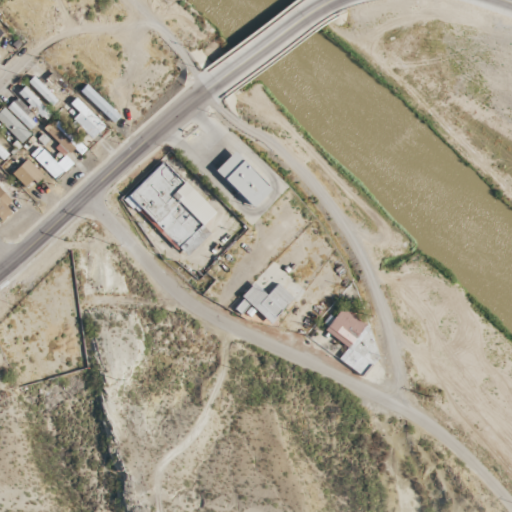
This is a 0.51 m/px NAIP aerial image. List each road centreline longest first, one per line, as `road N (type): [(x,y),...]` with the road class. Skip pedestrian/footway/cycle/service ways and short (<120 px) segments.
road 1 (residential): [(511,507),(414,414),(187,301),(87,196)]
road 2 (residential): [(398,404),(380,322),(341,232),(288,159),(201,91)]
road 3 (secondary): [(0,268),(211,82)]
road 4 (secondary): [(498,0),(324,2)]
road 5 (secondary): [(324,2),(211,82)]
road 6 (track): [(28,58),(70,29),(143,16)]
